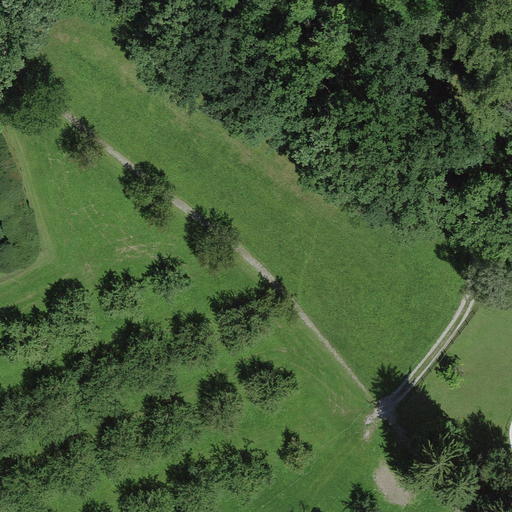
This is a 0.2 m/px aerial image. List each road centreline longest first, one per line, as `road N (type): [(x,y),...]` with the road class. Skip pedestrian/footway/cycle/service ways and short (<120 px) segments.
road 1 (track): [(0,51),(282,285),(463,511)]
road 2 (track): [(385,407),(467,310),(476,241),(459,188),(438,156),(308,0)]
